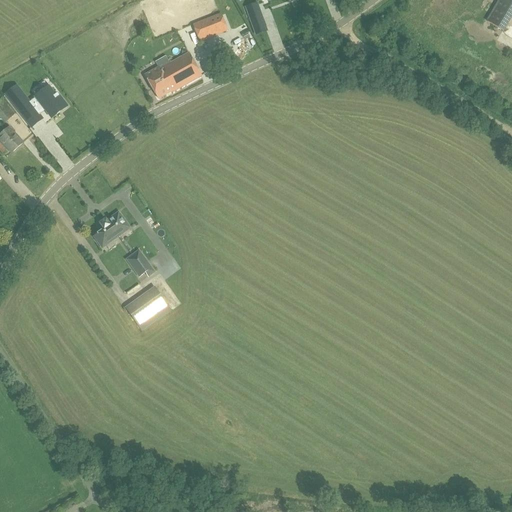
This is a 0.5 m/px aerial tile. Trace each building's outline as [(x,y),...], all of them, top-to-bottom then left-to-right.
[(511,0),(499,0),(486,22),(503,32),(511,17),(511,0)] [(262,18),(257,4),(246,8),(251,22),(262,18)] [(221,13),(193,24),(200,40),(227,30),(221,13)] [(173,92),(201,77),(188,53),(160,69),(159,67),(145,75),(159,99),(173,91),(173,92)] [(44,121),(17,87),(6,95),(32,130),(44,121)] [(50,89),(37,100),(53,121),(68,109),(59,96),(57,98),(50,89)] [(0,116),(5,123),(15,114),(4,102),(1,106),(0,106),(0,116)] [(0,140),(12,153),(24,143),(10,127),(0,135),(0,140)] [(94,237),(102,248),(130,228),(127,225),(126,223),(125,221),(124,220),(123,219),(122,218),(121,217),(119,213),(107,222),(106,220),(99,224),(104,230),(94,237)] [(139,277),(152,269),(142,255),(136,260),(133,256),(127,260),(139,277)] [(142,331),(172,310),(155,287),(125,308),(142,331)]
